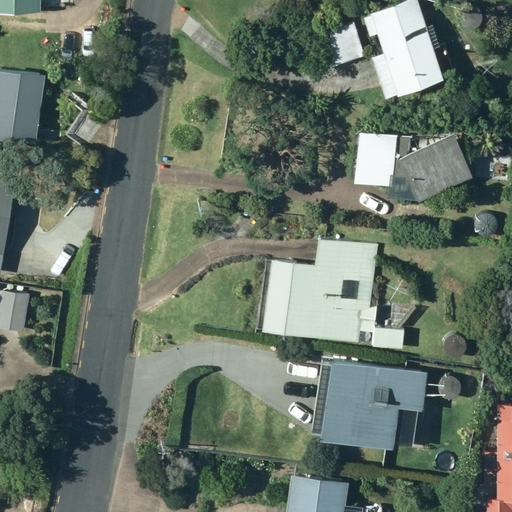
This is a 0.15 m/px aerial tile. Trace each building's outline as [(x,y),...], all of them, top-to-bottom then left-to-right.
[(0,0),(0,14),(42,15),(41,0),(0,0)] [(363,59),(377,101),(438,82),(428,51),(436,48),(429,27),(421,30),(412,1),(356,19),(362,38),(370,36),(376,55),(363,59)] [(327,68),(362,56),(349,23),(325,31),(327,68)] [(114,30),(113,50),(122,51),(123,36),(121,31),(114,30)] [(0,141),(36,146),(45,78),(0,72),(0,141)] [(347,186),(385,188),(386,178),(399,179),(411,206),(468,180),(447,136),(406,155),(407,140),(350,136),(347,186)] [(491,141),(491,158),(509,159),(510,142),(491,141)] [(14,175),(0,173),(0,257),(5,258),(14,175)] [(270,245),(257,316),(356,333),(358,322),(370,324),(368,336),(401,342),(409,304),(380,299),(377,311),(365,309),(377,238),(316,227),(311,252),(270,245)] [(1,292),(0,296),(0,329),(25,333),(30,296),(1,292)] [(424,356),(325,337),(323,343),(318,342),(313,368),(318,369),(309,413),(409,432),(424,356)] [(483,486),(483,511),(507,511),(507,499),(511,499),(511,402),(495,403),(496,486),(483,486)] [(382,445),(356,441),(354,455),(380,459),(382,445)] [(288,460),(281,505),(251,500),(249,511),(338,511),(346,470),(288,460)]
